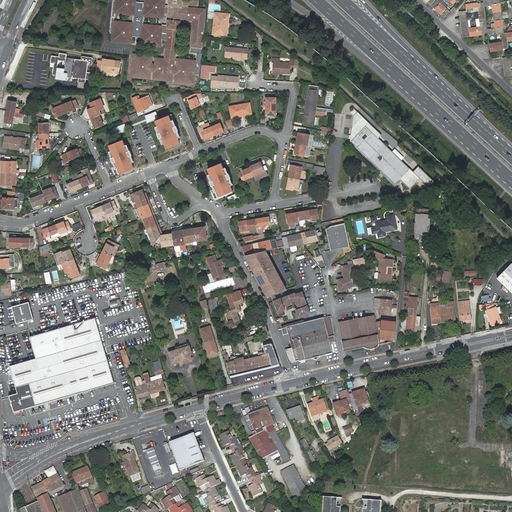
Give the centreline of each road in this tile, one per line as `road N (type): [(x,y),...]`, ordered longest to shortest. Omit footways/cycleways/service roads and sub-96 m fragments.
road 1 (motorway): [(287,0),(457,130)]
road 2 (motorway): [(316,0),(457,130)]
road 3 (primary): [(291,383),(475,343)]
road 4 (residential): [(218,214),(262,298),(291,383)]
road 5 (residential): [(0,220),(26,222),(171,164)]
road 6 (primary): [(0,495),(65,452),(131,426)]
road 7 (motorway): [(511,157),(403,57)]
road 8 (unclassified): [(475,343),(472,442),(511,446)]
road 9 (residential): [(415,0),(511,91)]
